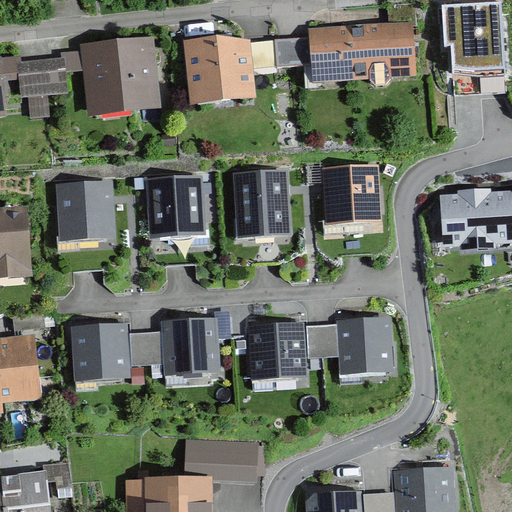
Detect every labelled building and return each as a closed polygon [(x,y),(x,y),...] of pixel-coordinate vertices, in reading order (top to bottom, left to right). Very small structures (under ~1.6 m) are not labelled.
[(500,3),(443,7),(445,44),(453,43),(455,75),(504,72),(500,3)] [(415,4),(387,5),(389,28),(346,31),(350,76),(370,74),(374,66),(383,66),(388,73),(410,72),(407,27),(417,27),(415,4)] [(349,76),(350,76),(346,31),(315,33),(315,38),(317,66),(318,78),(338,77),(344,82),(349,76)] [(275,41),(277,69),(317,66),(315,38),(275,41)] [(250,92),(244,42),(190,48),(194,93),(217,90),(217,96),(221,100),(230,99),(233,94),(250,92)] [(147,46),(88,52),(93,107),(153,101),(147,46)] [(19,69),(18,59),(0,61),(0,80),(20,78),(19,69)] [(63,64),(45,66),(47,94),(66,92),(63,64)] [(20,78),(22,96),(47,94),(45,66),(19,69),(20,78)] [(328,174),(331,221),(376,218),(373,171),(328,174)] [(242,234),(286,231),(283,176),(238,179),(242,234)] [(152,184),(155,234),(200,231),(197,182),(152,184)] [(65,237),(110,234),(107,187),(62,190),(65,237)] [(461,198),(443,199),(446,244),(463,243),(464,248),(491,246),(491,241),(511,240),(511,194),(488,196),(488,192),(460,193),(461,198)] [(0,271),(25,270),(21,215),(0,216),(0,271)] [(14,332),(44,328),(42,313),(13,317),(14,332)] [(341,326),(344,371),(389,368),(386,323),(341,326)] [(167,327),(169,372),(214,369),(212,324),(167,327)] [(338,356),(336,326),(321,327),(323,357),(338,356)] [(306,328),(308,358),(323,357),(321,327),(306,328)] [(299,328),(254,331),(256,376),(301,373),(299,328)] [(80,377),(125,375),(122,329),(77,332),(80,377)] [(145,335),(147,365),(162,364),(160,334),(145,335)] [(130,336),(132,366),(147,365),(145,335),(130,336)] [(31,368),(33,368),(30,342),(0,345),(0,398),(20,396),(19,387),(33,385),(31,368)] [(189,443),(188,473),(253,476),(255,446),(189,443)] [(2,484),(5,511),(47,511),(45,483),(57,482),(59,498),(73,497),(69,464),(43,467),(44,476),(2,481),(2,484)] [(449,511),(447,473),(400,476),(401,511),(449,511)] [(201,511),(201,485),(130,486),(130,511),(201,511)] [(379,511),(394,511),(393,495),(378,496),(379,511)] [(364,496),(364,511),(379,511),(378,496),(364,496)] [(311,499),(311,511),(356,511),(356,497),(311,499)]
